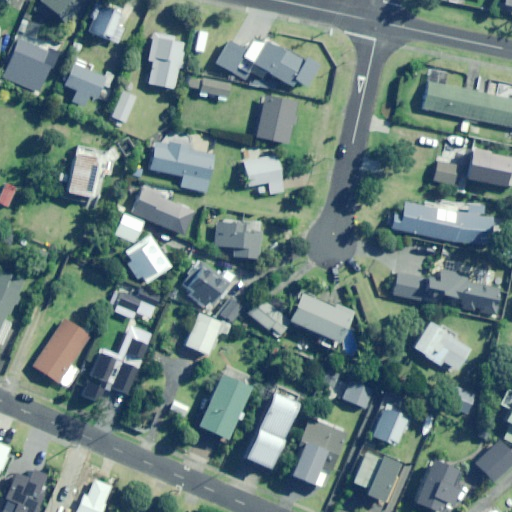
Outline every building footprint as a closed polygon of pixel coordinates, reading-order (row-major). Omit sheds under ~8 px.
[(86,0),(40,0),(39,2),(63,25),(86,0)] [(117,44),(131,14),(100,0),(99,0),(86,31),(117,44)] [(35,39),(40,26),(23,20),(19,34),(35,39)] [(202,53),(207,34),(198,32),(194,52),(202,53)] [(178,69),(184,40),(152,34),(147,62),(152,63),(148,85),(173,90),(176,69),(178,69)] [(304,87),(314,68),(263,41),(250,66),(289,87),(292,81),(304,87)] [(231,73),(243,50),(227,42),(215,65),(231,73)] [(14,67),(20,53),(12,49),(6,64),(14,67)] [(96,99),(105,78),(73,65),(64,87),(76,92),(71,103),(83,108),(88,96),(96,99)] [(29,86),(33,78),(19,72),(15,80),(29,86)] [(205,99),(206,95),(217,97),(216,101),(226,103),(230,85),(188,77),(186,88),(199,90),(198,98),(205,99)] [(511,129),(511,101),(428,83),(422,110),(511,129)] [(329,99),(330,90),(307,87),(306,96),(329,99)] [(125,123),(136,98),(121,92),(111,117),(125,123)] [(287,145),(296,105),(264,97),(255,138),(287,145)] [(189,151),(190,145),(157,137),(149,171),(182,178),(180,188),(207,194),(215,156),(189,151)] [(104,155),(76,149),(66,194),(95,200),(101,174),(110,176),(113,163),(122,157),(116,148),(104,155)] [(504,188),(510,160),(471,151),(465,180),(504,188)] [(269,195),(282,193),(276,157),(243,162),(247,187),(267,183),(269,195)] [(455,187),(460,168),(437,162),(432,181),(455,187)] [(0,203),(17,210),(25,190),(5,183),(0,197),(0,203)] [(171,232),(182,208),(143,189),(131,213),(171,232)] [(493,249),(498,220),(403,204),(401,216),(393,215),(391,232),(493,249)] [(134,244),(143,223),(124,215),(115,235),(134,244)] [(258,260),(262,222),(245,220),(245,226),(217,223),(214,247),(233,249),(232,257),(258,260)] [(146,285),(170,268),(148,236),(124,253),(130,261),(125,264),(136,280),(140,277),(146,285)] [(213,274),(210,277),(199,267),(181,288),(206,310),(226,286),(213,274)] [(467,283),(468,276),(441,270),(438,284),(397,274),(392,296),(454,310),(455,308),(493,317),(500,290),(467,283)] [(4,321),(21,282),(0,272),(0,345),(2,346),(12,324),(4,321)] [(148,320),(159,297),(140,289),(136,299),(122,292),(113,313),(132,321),(135,314),(148,320)] [(333,305),(332,309),(299,295),(288,323),(318,336),(315,344),(336,352),(351,313),(333,305)] [(232,323),(243,307),(231,299),(220,315),(232,323)] [(281,322),(284,318),(259,299),(247,315),(278,338),(287,326),(281,322)] [(226,337),(230,328),(198,315),(185,347),(208,356),(217,334),(226,337)] [(89,336),(64,320),(33,368),(66,389),(85,360),(88,351),(89,339),(89,336)] [(456,371),(470,350),(428,323),(412,349),(439,367),(442,362),(456,371)] [(107,362),(114,350),(104,344),(97,357),(107,362)] [(225,441),(248,389),(220,376),(196,427),(225,441)] [(365,410),(373,390),(350,381),(342,400),(365,410)] [(468,415),(476,396),(455,387),(447,407),(468,415)] [(511,426),(511,397),(503,393),(497,406),(509,411),(503,422),(511,426)] [(268,471),(295,407),(270,396),(243,460),(268,471)] [(394,445),(407,410),(386,402),(372,437),(394,445)] [(334,463),(346,434),(309,419),(299,443),(301,444),(287,478),(319,492),(326,476),(317,472),(322,458),(334,463)] [(494,485),(511,467),(511,454),(499,441),(474,466),(494,485)] [(0,469),(9,450),(0,446),(0,469)] [(381,504),(398,466),(365,451),(350,483),(365,490),(363,496),(381,504)] [(43,487),(52,467),(38,461),(28,480),(43,487)] [(449,488),(457,472),(432,461),(412,503),(430,511),(440,511),(444,504),(452,507),(458,492),(449,488)] [(9,477),(0,496),(0,511),(25,511),(35,490),(9,477)] [(101,511),(112,489),(94,482),(87,498),(84,497),(77,511),(101,511)]
